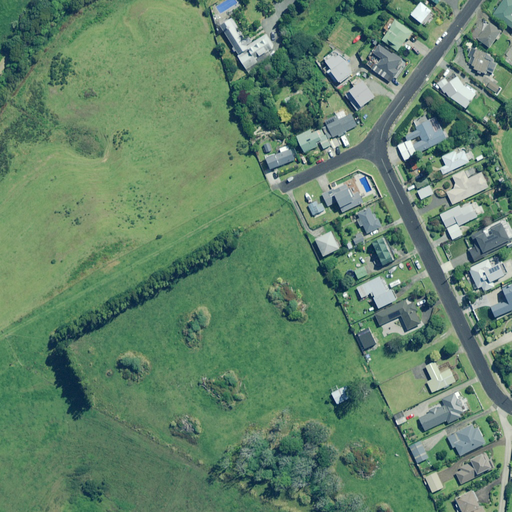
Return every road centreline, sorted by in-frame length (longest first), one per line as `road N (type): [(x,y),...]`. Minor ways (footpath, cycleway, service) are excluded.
road 1 (residential): [(379,147),(488,385),(511,408)]
road 2 (residential): [(379,147),(390,116),(475,0)]
